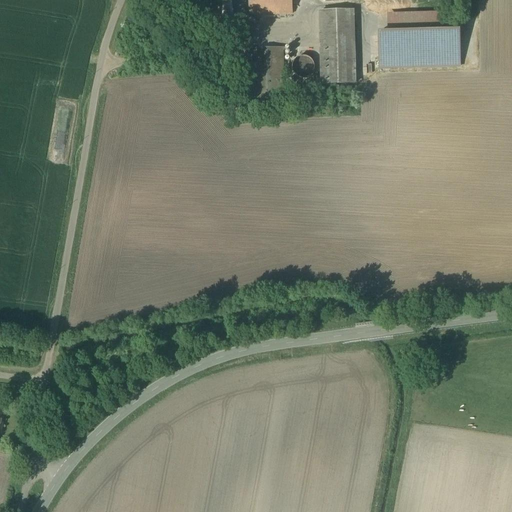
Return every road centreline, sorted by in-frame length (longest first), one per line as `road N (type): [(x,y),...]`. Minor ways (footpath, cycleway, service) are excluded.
road 1 (tertiary): [(56,482),(141,398),(234,352),(511,313)]
road 2 (unclassified): [(119,0),(103,38),(47,379)]
